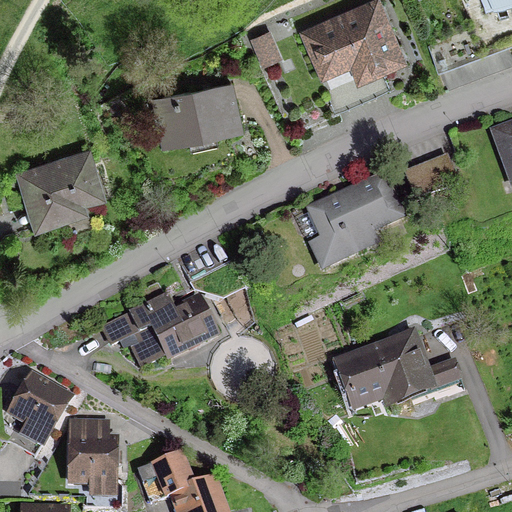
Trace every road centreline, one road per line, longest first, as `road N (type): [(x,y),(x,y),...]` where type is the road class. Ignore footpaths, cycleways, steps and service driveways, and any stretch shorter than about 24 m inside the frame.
road 1 (residential): [(511,85),(230,208),(0,332)]
road 2 (residential): [(360,511),(511,467)]
